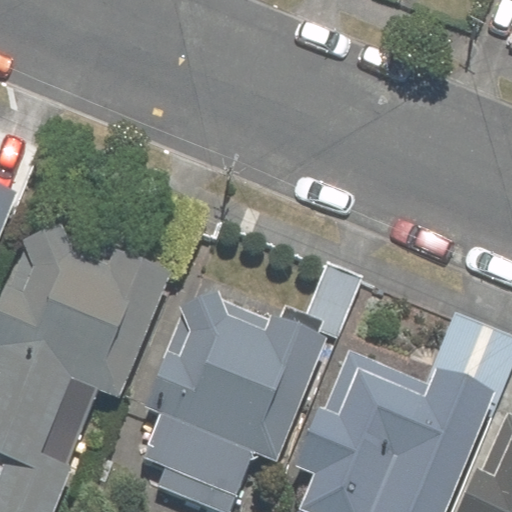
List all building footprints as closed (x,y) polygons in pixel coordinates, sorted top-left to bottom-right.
[(7,135),(0,151),(0,193),(22,203),(44,151),(7,135)] [(0,257),(22,203),(0,193),(0,257)] [(135,266),(175,282),(202,216),(162,200),(135,266)] [(126,408),(175,282),(135,266),(117,259),(111,273),(73,258),(63,233),(27,249),(29,255),(0,323),(0,476),(4,477),(0,485),(0,511),(60,511),(77,474),(70,471),(101,398),(126,408)] [(303,323),(326,333),(339,339),(364,284),(328,268),(303,323)] [(281,470),(331,348),(322,344),(326,333),(303,323),(289,317),(284,328),(247,314),(250,306),(231,299),(228,306),(222,303),(220,300),(184,315),(185,318),(166,364),(169,366),(148,418),(162,423),(145,465),(168,475),(160,492),(207,511),(235,511),(256,460),(281,470)] [(426,387),(434,390),(439,378),(499,404),(511,374),(511,342),(455,319),(426,387)] [(454,511),(499,404),(439,378),(434,390),(426,387),(351,356),(325,418),(323,417),(299,478),(316,485),(304,511),(454,511)] [(466,511),(511,511),(511,420),(490,470),(502,475),(498,484),(484,477),(466,511)]
